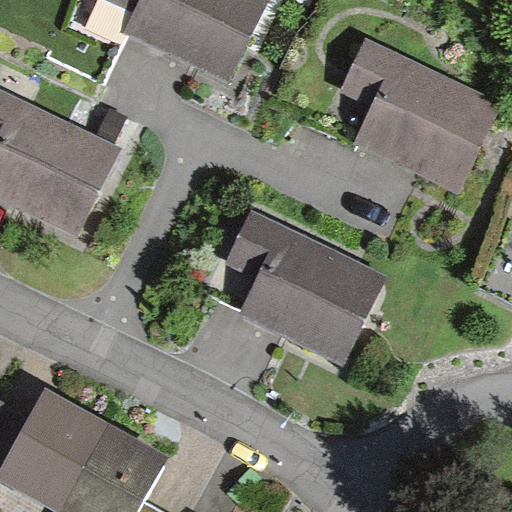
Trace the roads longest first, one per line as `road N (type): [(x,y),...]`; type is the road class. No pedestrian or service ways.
road 1 (residential): [(0,310),(249,438),(338,503)]
road 2 (residential): [(511,394),(490,389),(413,426),(338,503)]
